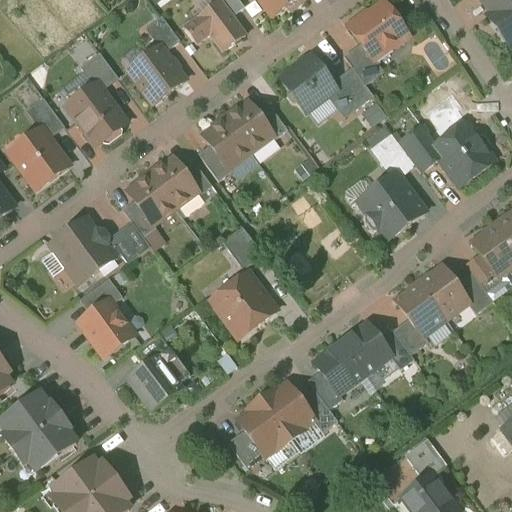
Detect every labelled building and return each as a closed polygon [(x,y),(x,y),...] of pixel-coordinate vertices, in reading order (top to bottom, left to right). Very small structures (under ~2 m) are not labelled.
[(244,12),(235,0),(215,0),(219,5),(220,5),(232,21),(244,12)] [(255,0),(271,21),(299,0),(255,0)] [(511,0),(478,0),(490,17),(511,0)] [(511,0),(490,17),(486,20),(510,52),(511,50),(511,0)] [(232,21),(220,5),(219,5),(197,22),(184,32),(196,48),(209,38),(223,57),(245,40),(232,21)] [(384,7),(362,22),(357,22),(347,29),(361,48),(372,63),(373,62),(390,51),(395,52),(403,46),(404,40),(407,38),(384,7)] [(161,21),(145,33),(159,52),(160,51),(164,57),(180,46),(161,21)] [(372,63),(361,48),(344,61),(352,72),(365,90),(383,76),(373,62),(372,63)] [(164,57),(160,51),(159,52),(128,75),(153,109),(185,85),(164,57)] [(99,58),(80,72),(94,91),(97,89),(102,95),(118,83),(99,58)] [(331,88),(311,61),(305,65),(305,64),(304,64),(304,66),(298,71),(295,70),(295,71),(296,72),(280,83),(288,94),(287,100),(292,106),(298,107),(305,117),(327,101),(336,95),(331,88)] [(365,90),(352,72),(331,88),(336,95),(327,101),(338,115),(346,110),(352,118),(373,101),(365,90)] [(94,91),(68,110),(79,125),(77,126),(95,151),(127,128),(102,95),(97,89),(94,91)] [(64,132),(43,103),(26,116),(39,134),(40,133),(48,144),(64,132)] [(375,128),(389,119),(381,106),(367,115),(375,128)] [(255,116),(248,107),(232,118),(230,116),(223,121),(250,157),(272,141),(273,141),(255,116)] [(287,135),(267,107),(255,116),(273,141),(272,141),(274,144),(287,135)] [(250,157),(223,121),(216,127),(218,129),(203,140),(210,150),(228,174),(229,174),(250,157)] [(437,149),(431,153),(439,163),(460,191),(493,167),(491,164),(492,159),(484,148),(479,148),(465,128),(437,149)] [(423,131),(399,149),(416,172),(420,177),(439,163),(431,153),(437,149),(423,131)] [(48,144),(40,133),(39,134),(25,145),(23,155),(13,162),(37,194),(68,171),(48,144)] [(399,149),(391,139),(370,155),(391,182),(396,179),(400,183),(416,172),(399,149)] [(228,174),(210,150),(198,159),(218,186),(231,177),(229,174),(228,174)] [(179,172),(172,163),(157,174),(155,172),(148,177),(175,213),(196,197),(197,197),(179,172)] [(212,191),(191,164),(179,172),(197,197),(196,197),(199,201),(212,191)] [(175,213),(148,177),(141,182),(142,185),(127,196),(134,206),(152,230),(153,229),(174,214),(175,213)] [(391,182),(358,207),(367,219),(365,220),(365,226),(371,235),(377,236),(379,234),(387,246),(425,218),(400,183),(396,179),(391,182)] [(0,221),(14,211),(0,192),(0,221)] [(175,213),(174,214),(182,223),(203,207),(199,201),(196,197),(175,213)] [(152,230),(134,206),(122,215),(131,227),(143,242),(156,233),(153,229),(152,230)] [(511,218),(495,231),(511,253),(511,218)] [(92,234),(85,224),(51,249),(80,289),(114,264),(114,263),(120,259),(109,244),(103,236),(92,235),(92,234)] [(131,227),(109,244),(120,259),(128,269),(150,252),(143,242),(131,227)] [(263,260),(242,231),(222,246),(243,275),(263,260)] [(511,253),(495,231),(472,248),(480,260),(494,278),(498,283),(499,282),(509,275),(511,272),(511,253)] [(480,260),(466,270),(471,277),(480,288),(494,278),(480,260)] [(455,289),(442,271),(426,284),(425,282),(418,288),(445,324),(467,308),(468,307),(455,289)] [(511,279),(509,275),(499,282),(501,286),(486,297),(493,306),(511,291),(511,279)] [(471,277),(455,289),(468,307),(467,308),(476,319),(493,306),(486,297),(480,288),(471,277)] [(247,278),(211,304),(240,343),(275,317),(247,278)] [(494,278),(480,288),(486,297),(501,286),(499,282),(498,283),(494,278)] [(109,283),(80,305),(90,319),(109,306),(112,310),(122,302),(109,283)] [(418,288),(411,293),(412,294),(395,306),(409,324),(422,342),(423,341),(445,324),(418,288)] [(90,319),(80,327),(92,343),(91,344),(104,362),(134,340),(112,310),(109,306),(90,319)] [(422,342),(409,324),(393,336),(410,360),(427,347),(423,341),(422,342)] [(367,328),(347,343),(344,343),(339,346),(364,380),(390,361),(391,360),(380,345),(367,328)] [(410,360),(393,336),(380,345),(391,360),(390,361),(400,375),(414,365),(410,360)] [(159,338),(134,356),(145,371),(158,361),(159,363),(170,354),(159,338)] [(339,346),(334,349),(334,353),(314,368),(320,376),(338,400),(339,399),(364,380),(339,346)] [(170,354),(159,363),(179,389),(190,380),(170,354)] [(145,371),(128,383),(152,415),(182,393),(179,389),(159,363),(158,361),(145,371)] [(0,397),(10,390),(4,382),(9,378),(0,365),(0,397)] [(338,400),(320,376),(307,386),(316,397),(329,414),(342,404),(339,399),(338,400)] [(287,389),(270,402),(268,399),(260,404),(291,445),(303,436),(301,433),(312,425),(314,424),(302,408),(287,389)] [(316,397),(302,408),(314,424),(312,425),(322,438),(337,426),(329,414),(316,397)] [(40,399),(0,428),(7,438),(3,441),(24,470),(29,467),(36,477),(76,448),(67,436),(69,434),(51,408),(48,410),(40,399)] [(260,404),(253,410),(255,412),(237,426),(244,435),(264,461),(265,460),(276,452),(278,455),(291,445),(260,404)] [(511,423),(501,431),(502,434),(505,432),(511,442),(511,423)] [(264,461),(244,435),(228,447),(249,476),(267,463),(265,460),(264,461)] [(429,445),(405,462),(422,485),(431,479),(432,481),(447,470),(429,445)] [(103,468),(98,472),(92,465),(53,494),(58,500),(52,505),(57,511),(127,511),(124,507),(129,503),(103,468)] [(422,485),(401,501),(408,511),(454,511),(432,481),(431,479),(422,485)]
